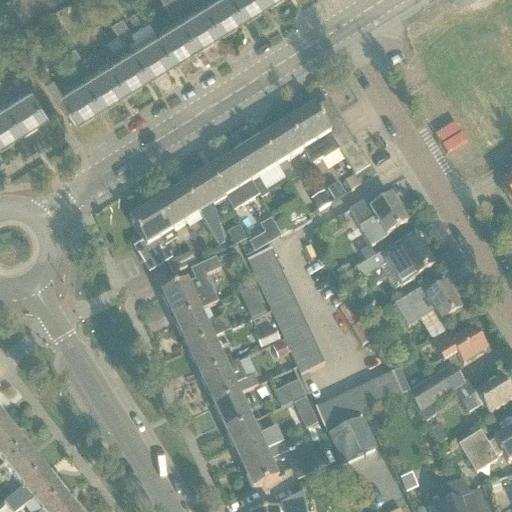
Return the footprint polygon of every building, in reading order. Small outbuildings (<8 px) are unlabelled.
[(0,6),(11,26),(22,21),(11,0),(0,5),(0,6)] [(22,21),(33,15),(24,0),(11,0),(22,21)] [(38,0),(24,0),(33,15),(43,9),(38,0)] [(52,0),(38,0),(43,9),(54,3),(52,0)] [(183,10),(176,0),(175,0),(166,6),(172,17),(183,10)] [(210,0),(204,4),(220,28),(222,33),(236,25),(233,20),(243,14),(234,0),(210,0)] [(234,0),(243,14),(246,18),(259,10),(257,5),(265,0),(234,0)] [(181,19),(196,43),(199,48),(212,39),(209,35),(220,28),(204,4),(181,19)] [(0,32),(11,26),(0,6),(0,32)] [(112,24),(118,35),(129,28),(123,17),(112,24)] [(157,33),(172,58),(175,62),(188,54),(185,50),(196,43),(181,19),(157,33)] [(135,39),(129,28),(118,35),(124,46),(135,39)] [(133,48),(148,73),(151,77),(164,69),(161,64),(172,58),(157,33),(133,48)] [(64,54),(70,65),(81,58),(75,47),(64,54)] [(124,87),(127,92),(140,84),(137,79),(148,73),(133,48),(109,63),(124,87)] [(70,65),(77,76),(88,69),(81,58),(70,65)] [(85,78),(103,106),(116,98),(114,94),(124,87),(109,63),(85,78)] [(94,106),(96,111),(103,106),(85,78),(61,93),(76,117),(79,121),(93,113),(90,109),(94,106)] [(34,119),(45,113),(30,88),(6,103),(21,128),(24,132),(37,124),(34,119)] [(315,111),(342,154),(354,146),(355,146),(328,102),(315,111)] [(0,106),(0,146),(13,139),(10,134),(21,128),(6,103),(0,106)] [(324,162),(340,152),(315,111),(313,108),(298,117),(300,120),(288,127),(286,125),(305,155),(307,159),(312,166),(322,160),(324,162)] [(271,138),(262,143),(279,171),(281,175),(288,185),(297,179),(288,165),(287,162),(291,160),(292,162),(305,155),(286,125),(283,127),(272,133),(274,136),(271,138)] [(246,149),(248,152),(236,160),(251,184),(260,200),(268,195),(260,182),(279,171),(262,143),(262,144),(260,141),(246,149)] [(354,146),(342,154),(355,176),(344,183),(351,193),(376,177),(370,168),(368,169),(354,146)] [(222,168),(210,176),(225,201),(251,184),(236,160),(234,157),(220,166),(222,168)] [(229,248),(207,212),(225,201),(210,176),(208,173),(194,182),(196,184),(184,192),(182,189),(204,225),(205,225),(221,253),(229,248)] [(511,178),(502,185),(511,201),(511,178)] [(157,208),(168,225),(173,233),(186,225),(191,233),(204,225),(182,189),(168,198),(170,201),(157,208)] [(370,248),(386,239),(407,226),(391,200),(372,211),(366,201),(348,212),(370,248)] [(173,233),(168,225),(157,208),(145,216),(143,213),(129,222),(142,243),(156,235),(164,248),(177,241),(173,233)] [(276,226),(283,237),(293,231),(287,219),(276,226)] [(254,254),(281,238),(270,221),(259,227),(264,235),(249,244),(254,254)] [(156,235),(142,243),(132,249),(133,250),(136,248),(149,271),(170,258),(164,248),(156,235)] [(414,280),(433,269),(418,244),(399,255),(394,247),(356,270),(363,280),(386,266),(400,289),(414,280)] [(274,260),(270,251),(247,262),(251,271),(274,260)] [(172,275),(195,265),(190,254),(168,265),(172,275)] [(251,271),(256,281),(279,270),(274,260),(251,271)] [(174,325),(177,323),(200,313),(200,312),(217,305),(210,290),(207,292),(201,279),(211,274),(206,263),(182,274),(187,284),(161,296),(168,312),(174,325)] [(336,272),(340,278),(352,270),(349,264),(336,272)] [(260,290),(283,279),(279,270),(256,281),(260,290)] [(260,290),(264,300),(288,289),(283,279),(260,290)] [(442,325),(460,313),(440,279),(394,308),(407,328),(419,321),(426,333),(441,324),(442,325)] [(269,309),(292,299),(288,289),(264,300),(269,309)] [(269,309),(273,319),(297,308),(292,299),(269,309)] [(339,309),(349,325),(358,320),(348,303),(339,309)] [(273,319),(278,329),(301,318),(297,308),(273,319)] [(206,327),(200,313),(177,323),(174,325),(187,353),(190,351),(190,350),(212,340),(231,332),(225,319),(206,327)] [(282,338),(305,327),(301,318),(278,329),(282,338)] [(371,341),(358,320),(349,325),(362,346),(371,341)] [(282,338),(287,348),(310,337),(305,327),(282,338)] [(255,338),(261,350),(279,342),(273,330),(255,338)] [(485,353),(473,332),(453,344),(448,336),(432,346),(441,362),(455,353),(463,367),(485,353)] [(291,357),(314,347),(310,337),(287,348),(291,357)] [(194,367),(197,366),(203,379),(226,368),(212,340),(190,350),(190,351),(187,353),(194,367)] [(291,357),(296,367),(319,356),(314,347),(291,357)] [(296,367),(300,377),(323,366),(319,356),(296,367)] [(216,407),(216,406),(240,395),(258,387),(253,377),(246,381),(245,380),(255,375),(248,360),(239,364),(238,362),(226,368),(203,379),(200,380),(207,395),(213,408),(216,407)] [(440,377),(451,395),(465,387),(453,369),(440,377)] [(392,402),(402,397),(391,375),(382,379),(392,402)] [(439,376),(408,394),(421,414),(451,395),(440,377),(439,376)] [(382,379),(372,384),(383,406),(392,402),(382,379)] [(511,401),(511,395),(501,379),(475,395),(476,396),(462,404),(469,415),(482,406),(488,416),(511,401)] [(372,384),(363,388),(373,411),(383,406),(372,384)] [(353,393),(364,416),(373,411),(363,388),(353,393)] [(353,393),(344,397),(355,420),(364,416),(353,393)] [(220,423),(223,422),(229,435),(253,423),(240,395),(216,406),(216,407),(213,408),(220,423)] [(355,420),(344,397),(334,402),(345,425),(355,420)] [(305,401),(293,406),(299,418),(311,413),(305,401)] [(429,427),(452,412),(446,401),(422,416),(429,427)] [(334,402),(325,406),(336,430),(345,425),(334,402)] [(336,430),(325,406),(315,411),(326,434),(336,430)] [(364,421),(328,438),(343,469),(378,452),(364,421)] [(233,451),(236,450),(242,462),(283,443),(277,428),(259,437),(253,423),(229,435),(226,436),(227,437),(233,451)] [(4,426),(0,428),(0,460),(4,465),(23,450),(26,448),(6,424),(4,426)] [(511,461),(511,430),(493,442),(494,443),(487,447),(480,435),(459,448),(476,475),(496,462),(495,460),(502,456),(507,464),(511,461)] [(242,462),(248,476),(245,477),(252,493),(278,481),(269,462),(288,453),(283,443),(242,462)] [(14,478),(23,490),(42,474),(45,472),(35,459),(32,461),(23,450),(4,465),(0,468),(0,476),(6,484),(14,478)] [(322,452),(290,467),(298,483),(330,467),(329,466),(335,464),(330,453),(324,455),(322,452)] [(42,474),(23,490),(15,496),(25,507),(32,501),(40,511),(43,511),(61,498),(64,496),(54,483),(45,472),(42,474)] [(485,511),(479,493),(470,496),(462,483),(438,490),(444,509),(432,511),(485,511)] [(489,486),(481,489),(485,501),(493,498),(490,486),(489,486)] [(306,511),(303,494),(280,506),(280,508),(265,511),(306,511)] [(61,498),(43,511),(76,511),(73,507),(70,509),(61,498)]
